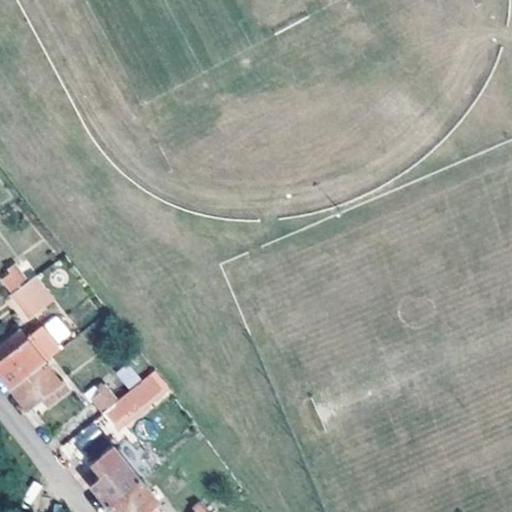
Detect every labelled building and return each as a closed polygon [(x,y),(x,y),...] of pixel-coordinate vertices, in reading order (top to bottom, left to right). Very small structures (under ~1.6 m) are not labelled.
[(511,215),(482,224),(491,257),(511,251),(511,215)] [(13,291),(27,281),(14,263),(8,268),(12,273),(4,279),(13,291)] [(27,281),(13,291),(30,314),(52,298),(35,275),(27,281)] [(0,362),(0,367),(14,385),(46,360),(60,348),(44,329),(30,341),(22,332),(3,346),(9,356),(4,359),(0,362)] [(0,348),(0,353),(4,359),(9,356),(3,346),(0,348)] [(70,389),(46,360),(14,385),(31,406),(44,395),(52,404),(70,389)] [(128,389),(140,378),(128,363),(115,373),(128,389)] [(106,409),(119,398),(103,381),(99,385),(104,390),(95,398),(106,409)] [(119,398),(106,409),(117,422),(137,405),(126,393),(119,398)] [(95,485),(112,505),(143,478),(119,449),(117,447),(97,464),(106,476),(105,477),(95,485)] [(160,498),(143,478),(112,505),(117,511),(161,511),(162,511),(155,502),(160,498)] [(208,511),(197,501),(193,505),(198,510),(195,511),(208,511)]
